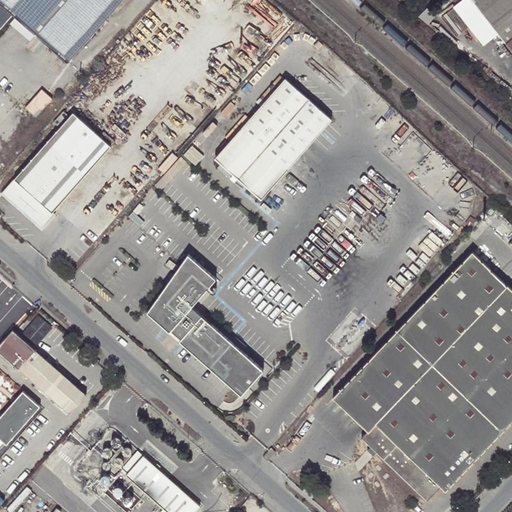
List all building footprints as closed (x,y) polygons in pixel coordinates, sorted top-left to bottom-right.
[(0,0),(0,2),(13,13),(67,61),(121,0),(0,0)] [(511,0),(450,0),(453,3),(456,0),(471,0),(511,51),(511,0)] [(0,27),(13,13),(0,2),(0,27)] [(331,119),(307,98),(284,78),(214,158),(261,198),(331,119)] [(42,89),(26,108),(36,117),(53,98),(42,89)] [(73,113),(2,193),(41,229),(55,214),(52,212),(110,146),(73,113)] [(172,153),(167,158),(172,162),(177,157),(172,153)] [(511,289),(471,249),(331,397),(365,430),(358,438),(425,500),(439,486),(443,490),(511,417),(511,289)] [(168,331),(170,329),(179,337),(178,339),(239,394),(246,387),(259,371),(262,369),(241,350),(230,341),(190,305),(215,278),(202,266),(204,264),(200,260),(197,262),(187,253),(146,311),(168,331)] [(38,384),(43,388),(70,412),(86,394),(35,349),(36,348),(14,329),(12,328),(0,340),(0,351),(18,368),(18,367),(38,384)] [(234,336),(230,341),(241,350),(245,345),(234,336)] [(262,369),(259,371),(264,376),(271,368),(266,364),(262,369)] [(246,387),(253,393),(266,378),(264,376),(259,371),(246,387)] [(0,414),(0,437),(5,442),(39,404),(33,399),(28,395),(22,389),(0,414)] [(121,442),(122,440),(122,439),(121,437),(120,436),(119,435),(118,435),(116,435),(115,435),(114,436),(113,438),(112,439),(113,441),(113,442),(114,443),(116,444),(117,444),(119,444),(120,443),(121,442)] [(133,452),(133,450),(133,449),(133,447),(132,446),(131,445),(129,445),(128,445),(126,445),(125,446),(124,448),(124,449),(124,451),(125,452),(126,453),(127,454),(129,454),(130,454),(132,453),(133,452)] [(113,452),(113,451),(113,449),(113,448),(112,447),(111,446),(109,446),(108,446),(106,446),(105,447),(104,448),(104,450),(104,451),(105,453),(106,454),(107,455),(109,455),(110,454),(112,453),(113,452)] [(268,462),(275,453),(271,449),(268,451),(263,458),(268,462)] [(121,469),(126,474),(144,455),(138,450),(121,469)] [(97,460),(98,459),(98,457),(97,456),(97,455),(95,454),(94,454),(93,454),(91,454),(90,455),(89,456),(89,458),(89,459),(90,461),(91,462),(92,463),(94,463),(95,462),(97,461),(97,460)] [(144,455),(126,474),(168,511),(193,511),(199,505),(144,455)] [(123,463),(124,462),(124,461),(123,459),(122,458),(121,457),(120,457),(118,457),(117,457),(116,458),(115,459),(115,461),(115,462),(115,464),(116,465),(118,466),(120,466),(121,465),(122,465),(123,463)] [(113,482),(113,481),(113,479),(113,478),(112,477),(111,476),(110,475),(108,475),(107,476),(106,477),(105,478),(104,479),(105,481),(105,482),(106,484),(108,484),(109,484),(111,484),(112,483),(113,482)] [(125,493),(126,491),(126,490),(125,489),(125,487),(123,486),(122,486),(121,486),(119,486),(118,487),(117,489),(117,490),(117,492),(117,493),(119,494),(120,495),(122,495),(123,495),(124,494),(125,493)] [(136,502),(137,501),(137,499),(137,498),(136,497),(134,496),(133,496),(132,496),(130,496),(129,497),(128,498),(128,500),(128,501),(129,503),(130,504),(131,505),(133,505),(134,504),(136,503),(136,502)]
